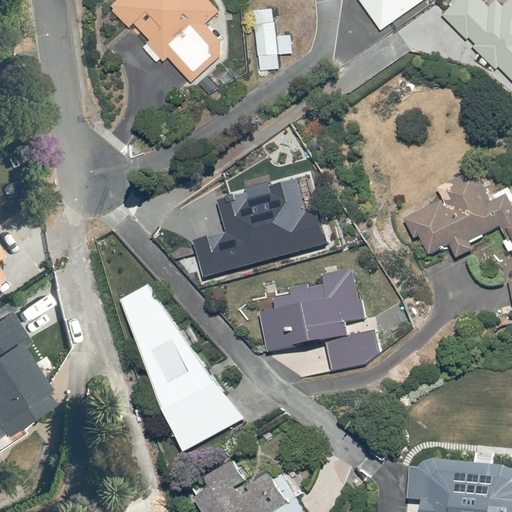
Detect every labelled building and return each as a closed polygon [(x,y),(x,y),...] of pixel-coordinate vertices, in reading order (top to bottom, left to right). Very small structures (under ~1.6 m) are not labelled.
[(121,0),(116,5),(133,25),(138,22),(151,38),(145,43),(161,62),(164,59),(167,63),(173,58),(196,86),(232,56),(214,34),(219,29),(212,20),(221,13),(210,0),(121,0)] [(363,0),(382,26),(418,0),(363,0)] [(482,0),(457,0),(444,14),(468,37),(469,36),(475,42),(471,45),(496,69),(499,67),(511,80),(511,0),(507,0),(503,5),(497,0),(495,0),(489,6),(482,0)] [(285,7),(258,9),(263,72),(290,69),(285,7)] [(451,198),(407,216),(419,243),(426,240),(433,256),(455,246),(461,260),(478,252),(477,249),(492,242),(489,237),(503,230),(510,256),(511,255),(511,277),(511,278),(511,282),(511,189),(497,195),(488,175),(448,191),(451,198)] [(227,233),(195,242),(205,278),(327,245),(317,210),(307,213),(298,180),(269,187),(271,193),(248,199),(247,193),(218,201),(227,233)] [(280,310),(263,313),(270,354),(329,343),(334,372),(388,362),(382,332),(349,338),(346,322),(373,317),(369,297),(361,299),(355,267),(323,273),(325,284),(309,287),(309,284),(292,287),(293,297),(278,300),(280,310)] [(153,283),(122,299),(189,455),(247,423),(210,368),(195,345),(195,344),(199,338),(191,325),(180,327),(153,283)] [(9,313),(0,319),(0,437),(4,443),(59,408),(24,353),(31,348),(9,313)] [(240,455),(192,484),(208,511),(332,511),(314,481),(307,485),(295,465),(275,477),(268,466),(252,475),(240,455)] [(511,511),(511,466),(420,462),(420,470),(412,469),(410,501),(425,502),(424,511),(511,511)]
